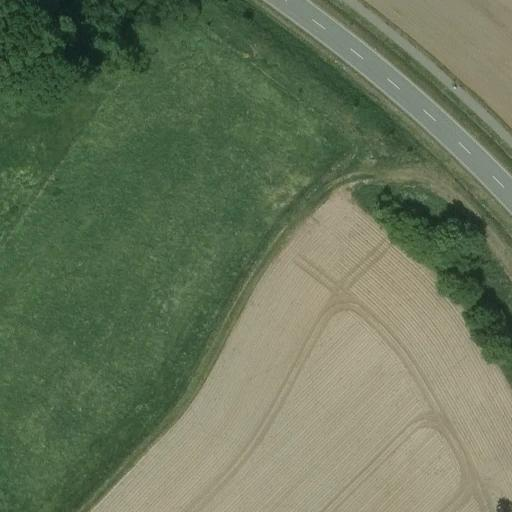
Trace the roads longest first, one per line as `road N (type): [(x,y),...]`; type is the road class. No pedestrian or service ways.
road 1 (track): [(82,511),(178,409),(263,257)]
road 2 (secondary): [(511,199),(382,78),(282,0)]
